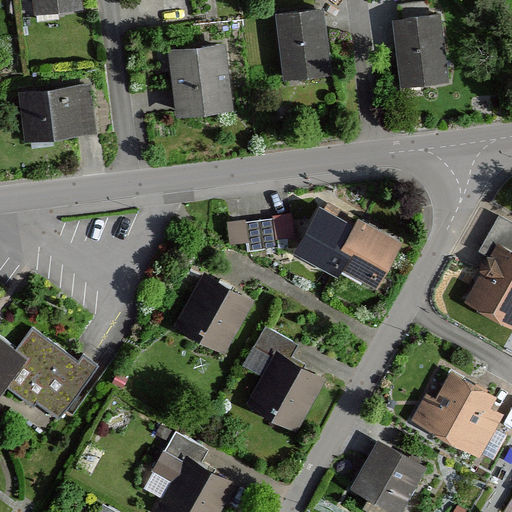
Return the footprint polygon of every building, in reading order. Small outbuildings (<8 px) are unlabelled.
[(83,0),(34,0),(37,14),(85,6),(83,0)] [(324,6),(277,13),(287,80),(333,73),(324,6)] [(439,11),(394,18),(404,86),(449,79),(439,11)] [(226,41),(169,49),(179,115),(236,107),(226,41)] [(91,82),(19,92),(26,138),(98,127),(91,82)] [(376,285),(399,243),(358,221),(353,229),(321,211),(299,252),(337,273),(341,266),(376,285)] [(276,219),(244,222),(247,252),(279,248),(276,219)] [(511,324),(511,247),(502,241),(467,297),(511,324)] [(227,349),(254,297),(205,272),(178,324),(227,349)] [(295,427),(323,375),(284,354),(292,339),(266,325),(244,364),(263,374),(248,402),(295,427)] [(55,414),(88,368),(33,327),(16,349),(0,336),(0,393),(10,380),(55,414)] [(449,368),(415,421),(474,458),(507,404),(449,368)] [(382,436),(354,483),(404,511),(408,511),(435,466),(382,436)] [(166,511),(217,511),(235,481),(185,453),(155,506),(166,511)]
